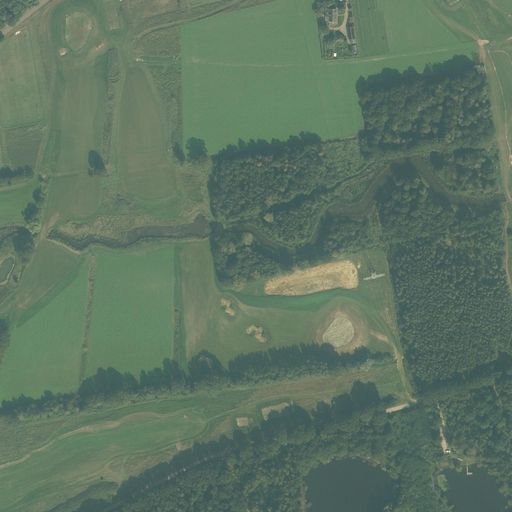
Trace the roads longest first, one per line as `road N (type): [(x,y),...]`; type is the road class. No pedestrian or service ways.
road 1 (track): [(278,438),(493,379)]
road 2 (track): [(101,511),(225,452),(278,438)]
